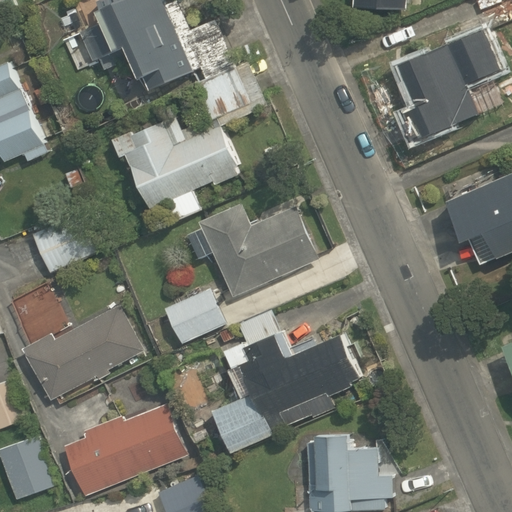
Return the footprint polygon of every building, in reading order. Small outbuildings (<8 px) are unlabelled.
[(206,76),(236,65),(218,13),(191,22),(183,0),(97,0),(102,14),(84,20),(98,61),(132,49),(140,73),(164,65),(168,76),(202,64),(206,76)] [(354,0),(354,8),(409,11),(409,0),(354,0)] [(485,25),(400,59),(417,103),(399,110),(410,138),(482,110),(469,77),(500,64),(485,25)] [(0,147),(6,145),(13,161),(32,153),(36,161),(56,152),(50,137),(55,135),(48,121),(45,122),(18,62),(0,69),(0,147)] [(121,154),(129,151),(159,225),(204,207),(196,189),(215,181),(217,187),(246,175),(225,123),(269,106),(252,62),(198,84),(203,95),(112,131),(121,154)] [(511,167),(453,194),(469,230),(484,223),(499,257),(511,250),(511,167)] [(88,183),(83,169),(71,173),(77,188),(88,183)] [(217,251),(233,292),(321,259),(300,202),(253,219),(244,195),(202,211),(206,220),(192,225),(204,256),(217,251)] [(86,213),(40,233),(56,272),(103,252),(86,213)] [(231,320),(215,283),(162,305),(177,342),(231,320)] [(47,284),(14,298),(30,333),(62,319),(47,284)] [(61,333),(31,348),(59,400),(101,377),(103,380),(117,373),(115,370),(151,350),(128,305),(64,338),(61,333)] [(292,345),(274,307),(240,320),(246,333),(222,344),(245,398),(216,411),(235,454),(280,434),(273,418),(363,378),(339,324),(292,345)] [(0,337),(9,333),(0,311),(0,337)] [(0,430),(34,417),(20,378),(0,385),(0,430)] [(94,437),(73,446),(92,496),(193,455),(174,403),(131,421),(129,416),(91,431),(94,437)] [(351,429),(309,428),(310,509),(387,507),(387,498),(399,498),(399,469),(387,469),(387,444),(351,444),(351,429)] [(62,485),(45,435),(5,449),(23,499),(62,485)] [(222,511),(206,474),(166,491),(175,511),(222,511)]
